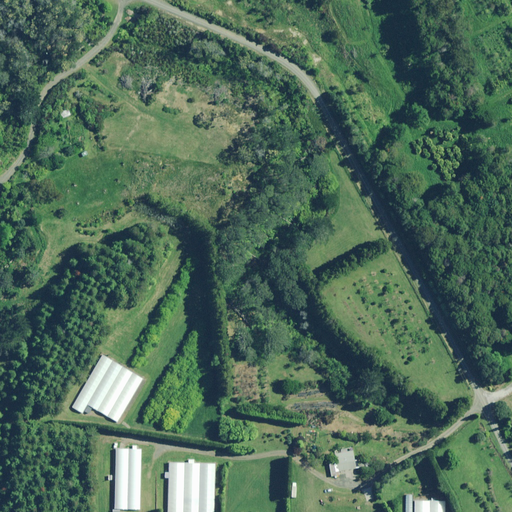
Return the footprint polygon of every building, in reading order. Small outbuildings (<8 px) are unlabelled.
[(70,115),(68,109),(61,113),(64,118),(70,115)] [(103,356),(72,408),(82,414),(87,405),(117,423),(143,380),(103,356)] [(142,450),(115,449),(113,508),(140,509),(142,450)] [(353,452),(334,455),(337,472),(355,469),(353,452)] [(212,511),(215,465),(169,463),(166,511),(212,511)] [(336,463),(329,464),(331,477),(338,476),(336,463)] [(412,511),(412,495),(405,495),(404,511),(412,511)] [(444,511),(445,502),(415,502),(414,511),(444,511)]
